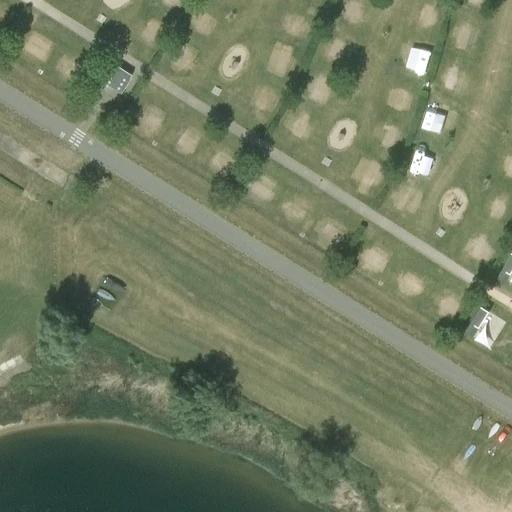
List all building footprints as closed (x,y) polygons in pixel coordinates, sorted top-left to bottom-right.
[(157,0),(157,2),(179,11),(183,0),(157,0)] [(429,7),(425,27),(438,30),(442,10),(429,7)] [(297,10),(293,30),(313,34),(317,14),(297,10)] [(470,48),(478,23),(457,17),(450,41),(470,48)] [(349,65),(360,40),(331,27),(320,52),(349,65)] [(32,67),(45,41),(22,29),(9,56),(32,67)] [(412,44),(405,63),(424,70),(431,51),(412,44)] [(292,80),(298,57),(278,52),(272,75),(292,80)] [(61,56),(49,75),(68,87),(80,69),(61,56)] [(440,65),(438,85),(466,88),(469,69),(440,65)] [(127,79),(111,69),(102,82),(118,92),(127,79)] [(299,93),(318,104),(329,85),(310,75),(299,93)] [(266,87),(255,107),(271,116),(283,97),(266,87)] [(390,109),(411,114),(416,92),(395,88),(390,109)] [(427,119),(436,122),(442,105),(433,102),(427,119)] [(136,131),(155,143),(173,115),(153,103),(136,131)] [(285,115),(274,137),(293,147),(304,125),(285,115)] [(397,148),(403,126),(383,120),(376,141),(397,148)] [(189,159),(200,142),(182,130),(171,147),(189,159)] [(219,147),(203,173),(223,186),(240,160),(219,147)] [(438,178),(445,159),(415,148),(408,167),(438,178)] [(511,153),(503,153),(501,172),(511,172),(511,153)] [(373,166),(363,179),(378,191),(388,178),(373,166)] [(260,206),(278,182),(265,172),(247,197),(260,206)] [(409,210),(417,193),(399,184),(390,201),(409,210)] [(293,231),(313,203),(294,189),(274,217),(293,231)] [(510,220),(511,211),(511,203),(485,197),(481,214),(510,220)] [(324,224),(317,221),(308,241),(332,252),(344,223),(328,216),(324,224)] [(464,248),(492,262),(502,243),(475,228),(464,248)] [(511,280),(511,259),(502,276),(511,280)] [(414,301),(429,276),(410,264),(395,290),(414,301)] [(442,285),(428,308),(443,317),(457,295),(442,285)] [(479,305),(462,331),(480,343),(497,317),(479,305)] [(495,353),(511,363),(511,325),(495,353)]
